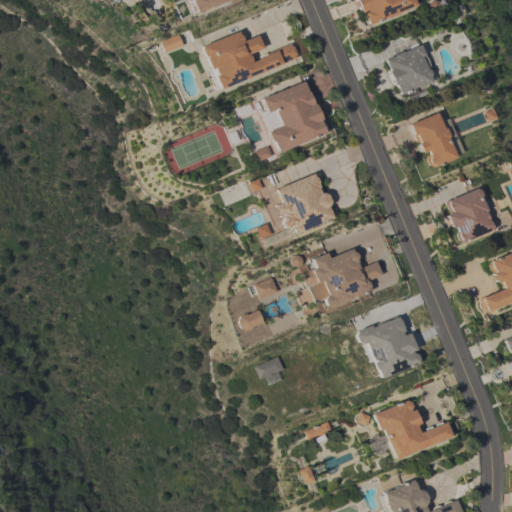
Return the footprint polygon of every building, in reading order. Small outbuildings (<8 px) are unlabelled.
[(222,0),(198,10),(197,9),(195,9),(192,2),(194,2),(193,0),(222,0)] [(365,25),(359,11),(357,12),(352,0),(408,0),(411,5),(365,25)] [(235,31),(237,34),(238,35),(240,39),(239,40),(240,41),(255,35),(260,48),(245,54),(245,55),(247,55),(248,59),(248,62),(254,59),(254,58),(273,51),(272,49),(287,43),(289,46),(293,54),(292,54),(293,57),(217,88),(213,89),(205,68),(208,67),(203,56),(202,55),(199,48),(200,46),(235,31)] [(161,52),(157,41),(176,34),(180,45),(161,52)] [(391,55),(400,51),(400,52),(418,44),(422,55),(424,57),(425,60),(426,64),(427,68),(424,68),(426,69),(428,73),(427,76),(429,81),(416,87),(415,85),(408,89),(408,90),(396,95),(392,84),(391,85),(385,71),(387,70),(382,59),(391,55)] [(274,152),(270,141),(268,142),(267,140),(266,140),(263,134),(265,134),(264,132),(278,126),(271,109),(264,112),(263,108),(261,109),(258,104),(260,103),(258,98),(300,81),(302,84),(303,84),(306,91),(305,91),(307,95),(308,94),(311,100),(309,101),(310,104),(311,104),(318,119),(316,120),(317,123),(319,122),(322,130),(320,130),(321,132),(274,152)] [(445,118),(459,152),(452,156),(452,157),(429,167),(424,165),(422,160),(424,155),(426,154),(425,150),(419,153),(415,143),(414,143),(410,133),(409,134),(406,127),(407,126),(406,124),(434,112),(435,114),(437,113),(440,120),(445,118)] [(254,161),(250,151),(263,145),(267,156),(254,161)] [(291,233),(289,229),(286,230),(280,228),(278,222),(280,216),(277,218),(271,205),(278,202),(272,189),(310,173),(312,177),(314,177),(316,182),(315,183),(316,187),(315,187),(318,193),(319,193),(323,194),(327,201),(324,207),(329,217),(291,233)] [(477,190),(479,195),(478,197),(483,210),(481,211),(485,215),(487,215),(489,221),(489,223),(490,228),(457,242),(454,241),(452,235),(453,232),(454,232),(452,227),(448,228),(443,214),(446,213),(441,202),(444,201),(444,200),(473,188),(477,190)] [(256,239),(251,228),(262,223),(267,234),(256,239)] [(310,303),(309,301),(296,306),(291,293),(302,289),(296,274),(312,268),(309,259),(324,253),(326,258),(348,249),(349,251),(353,253),(354,256),(353,259),(354,262),(353,263),(355,268),(372,261),(378,274),(362,281),(364,282),(365,286),(365,288),(366,291),(354,295),(353,294),(346,297),(346,299),(328,306),(327,305),(325,306),(321,305),(319,300),(320,299),(310,303)] [(511,299),(480,313),(478,309),(476,310),(474,303),(475,302),(474,299),(500,288),(497,281),(492,283),(488,273),(489,273),(485,265),(488,261),(511,250),(511,299)] [(256,299),(250,285),(268,278),(274,291),(256,299)] [(249,326),(248,328),(242,331),(236,328),(233,322),(236,316),(242,314),(244,314),(254,310),(259,322),(249,326)] [(377,378),(373,369),(372,369),(370,363),(370,362),(370,360),(366,362),(359,345),(360,345),(360,344),(355,342),(352,335),(354,331),(368,325),(369,327),(374,325),(384,320),(384,321),(395,317),(396,319),(397,320),(398,319),(401,326),(399,327),(400,328),(401,330),(399,331),(400,335),(405,333),(412,349),(406,351),(407,353),(408,353),(412,354),(414,359),(413,363),(377,378)] [(511,374),(510,375),(505,362),(511,359),(508,353),(506,354),(500,340),(511,334),(511,374)] [(279,369),(274,372),(277,380),(265,385),(261,377),(255,380),(250,367),(274,357),(279,369)] [(381,448),(382,451),(375,454),(374,452),(373,453),(373,452),(371,452),(366,439),(366,438),(366,437),(367,437),(366,436),(367,435),(367,434),(373,432),(375,435),(381,432),(379,427),(376,428),(369,412),(403,398),(407,399),(408,403),(407,407),(407,408),(411,407),(416,421),(413,423),(416,430),(423,428),(422,426),(427,424),(428,425),(432,423),(432,422),(437,419),(438,421),(441,419),(447,433),(391,456),(388,457),(384,446),(381,448)] [(329,430),(322,433),(322,434),(311,438),(311,437),(304,440),(301,431),(325,421),(329,430)] [(311,480),(301,484),(295,470),(305,466),(311,480)] [(383,511),(382,511),(379,508),(378,504),(377,501),(377,496),(381,495),(380,493),(392,488),(391,487),(409,480),(410,482),(411,482),(413,482),(414,483),(415,485),(415,487),(414,488),(414,489),(416,490),(420,491),(422,494),(423,497),(423,500),(422,502),(421,505),(421,506),(423,506),(424,507),(425,509),(425,511),(423,511),(425,511),(429,510),(429,508),(430,507),(433,506),(435,505),(436,505),(438,506),(439,506),(440,504),(441,502),(443,501),(445,501),(447,501),(448,501),(451,500),(456,511),(383,511)]
